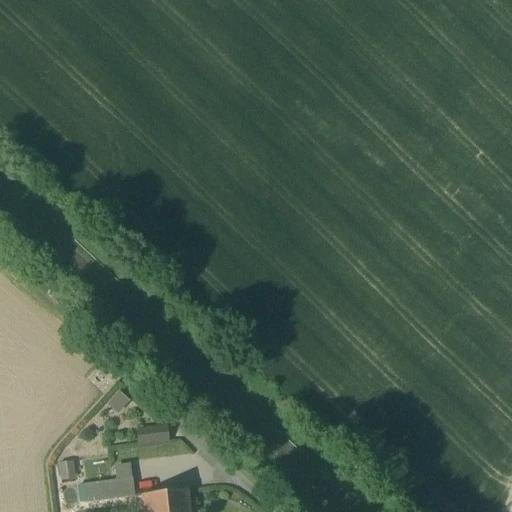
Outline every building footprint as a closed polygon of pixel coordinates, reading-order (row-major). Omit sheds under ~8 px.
[(115,405),(127,416),(138,403),(127,393),(115,405)] [(166,430),(139,431),(140,446),(167,444),(166,430)] [(79,464),(64,464),(65,481),(80,481),(79,464)] [(117,485),(79,488),(80,507),(134,502),(131,468),(115,469),(117,485)] [(188,511),(187,492),(143,497),(144,511),(188,511)]
